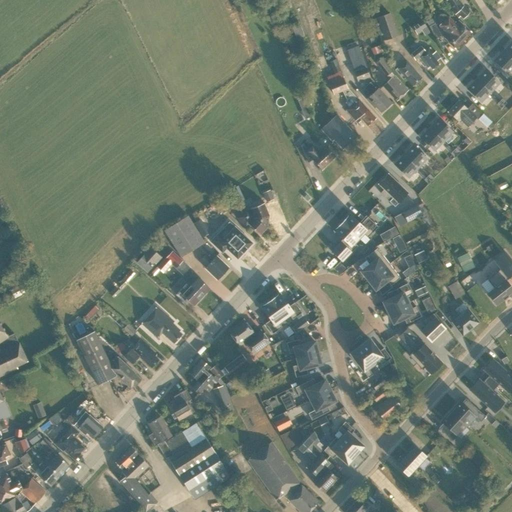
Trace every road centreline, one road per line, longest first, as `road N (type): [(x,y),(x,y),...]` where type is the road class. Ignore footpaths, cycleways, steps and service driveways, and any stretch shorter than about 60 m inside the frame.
road 1 (tertiary): [(40,511),(277,255)]
road 2 (tertiary): [(277,255),(511,6)]
road 3 (residential): [(387,444),(511,316)]
road 4 (residential): [(309,282),(323,277),(349,286),(374,315),(372,325),(335,349)]
